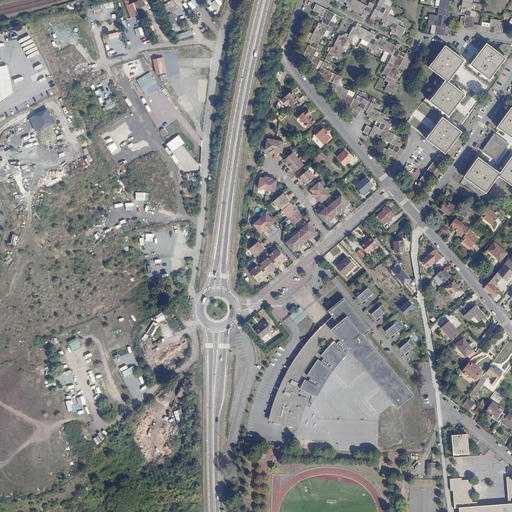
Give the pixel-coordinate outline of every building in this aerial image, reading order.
[(166,11),(176,7),(172,0),(163,5),(166,11)] [(379,151),(376,157),(379,158),(378,160),(383,162),(386,157),(389,159),(397,146),(393,144),(396,139),(385,132),(388,126),(379,121),(382,116),(370,109),(373,104),(368,102),(368,103),(364,101),(365,100),(361,98),(360,99),(354,96),(352,100),(343,94),(346,89),(334,83),(338,76),(323,67),(331,53),(338,57),(343,48),(342,47),(346,40),(351,43),(353,38),(355,33),(370,41),(367,46),(377,51),(379,47),(394,55),(387,66),(392,69),(386,80),(390,83),(386,90),(394,95),(398,89),(400,90),(402,86),(395,83),(399,77),(401,78),(403,74),(401,73),(402,71),(398,69),(399,67),(400,67),(408,54),(402,51),(401,53),(399,51),(401,47),(398,45),(399,44),(396,42),(395,44),(387,39),(388,37),(385,36),(384,38),(382,36),(379,41),(375,38),(378,34),(375,32),(376,31),(373,29),(372,31),(362,25),(363,23),(359,21),(356,28),(353,26),(348,35),(343,32),(341,34),(337,32),(332,42),(333,42),(330,47),(325,45),(324,48),(325,49),(319,60),(309,55),(313,48),(315,49),(317,44),(313,42),(321,27),(325,30),(331,20),(326,18),(330,10),(312,0),(309,6),(315,10),(314,11),(317,13),(316,15),(321,18),(318,22),(314,19),(312,22),(310,21),(308,24),(311,25),(306,33),(303,31),(299,37),(306,41),(301,49),(299,48),(297,51),(304,55),(303,57),(308,60),(306,63),(312,66),(312,67),(315,69),(314,70),(317,71),(315,74),(324,80),(324,79),(328,81),(327,83),(329,85),(326,90),(338,97),(335,104),(338,106),(339,103),(349,109),(345,115),(352,119),(358,108),(366,112),(363,117),(366,118),(365,120),(368,122),(369,120),(376,124),(374,129),(370,126),(368,130),(361,126),(358,133),(369,139),(372,134),(376,136),(377,134),(379,135),(376,140),(379,142),(378,144),(382,145),(383,144),(390,148),(388,152),(384,150),(382,152),(379,151)] [(354,9),(364,15),(363,17),(366,19),(370,12),(372,14),(377,5),(372,2),(370,6),(358,0),(337,0),(338,0),(337,2),(340,4),(341,2),(344,4),(346,0),(347,0),(351,1),(348,6),(350,7),(349,9),(352,11),(354,9)] [(383,22),(386,23),(385,26),(388,27),(389,25),(395,28),(391,35),(394,37),(395,34),(402,38),(407,30),(399,26),(402,21),(391,14),(395,7),(386,2),(387,0),(381,0),(379,4),(383,6),(380,10),(377,8),(371,18),(376,21),(378,16),(383,18),(384,16),(386,18),(383,22)] [(440,0),(439,16),(431,15),(430,25),(437,26),(437,34),(450,35),(451,26),(447,26),(448,24),(443,23),(443,20),(448,20),(448,17),(450,17),(451,13),(448,13),(449,4),(451,4),(452,0),(449,0),(440,0)] [(465,0),(465,7),(462,7),(462,10),(464,11),(464,13),(469,14),(468,18),(464,18),(463,27),(470,28),(470,30),(496,34),(496,32),(504,33),(505,24),(502,24),(503,22),(492,20),(492,25),(484,23),(483,27),(476,26),(478,13),(473,12),(474,0),(465,0)] [(136,2),(126,5),(130,18),(140,15),(136,2)] [(172,25),(178,23),(174,13),(168,15),(172,25)] [(174,28),(176,39),(183,37),(180,26),(174,28)] [(191,30),(184,32),(186,39),(193,36),(191,30)] [(491,43),(474,64),(493,80),(510,58),(491,43)] [(449,80),(433,102),(452,116),(469,94),(453,81),(469,59),(451,44),(432,67),(449,80)] [(143,91),(157,83),(153,77),(139,85),(143,91)] [(282,96),(290,105),(298,97),(295,93),(294,94),(290,90),(282,96)] [(114,102),(105,106),(107,110),(116,106),(114,102)] [(497,123),(511,133),(511,103),(497,123)] [(298,116),(308,127),(315,120),(309,113),(310,112),(307,108),(298,116)] [(430,138),(449,154),(466,132),(447,117),(436,130),(430,138)] [(164,128),(160,131),(164,137),(168,134),(164,128)] [(315,134),(324,144),(331,137),(329,134),(326,130),(325,130),(323,128),(315,134)] [(494,130),(481,149),(496,160),(509,141),(494,130)] [(179,135),(167,144),(173,152),(185,143),(179,135)] [(266,138),(264,150),(268,150),(269,151),(269,152),(272,153),(275,140),(266,138)] [(283,141),(275,140),(272,153),(276,153),(276,152),(278,152),(281,153),(283,141)] [(344,151),(337,158),(339,160),(346,153),(344,151)] [(287,163),(286,164),(288,167),(298,158),(292,152),(284,159),(286,162),(287,163)] [(321,153),(316,159),(320,163),(325,156),(321,153)] [(346,153),(339,160),(343,165),(351,159),(346,153)] [(511,154),(499,172),(477,156),(463,176),(485,192),(498,174),(511,183),(511,154)] [(303,164),(298,158),(288,167),(291,169),(292,170),(295,172),(303,164)] [(437,159),(416,185),(417,185),(414,189),(419,193),(443,163),(437,159)] [(308,169),(297,178),(300,182),(301,181),(303,183),(305,185),(315,177),(308,169)] [(260,178),(258,189),(266,190),(268,177),(265,177),(264,178),(263,178),(260,178)] [(268,177),(266,190),(274,192),(276,180),(273,180),(272,180),(272,178),(268,177)] [(367,178),(356,187),(364,195),(374,186),(367,178)] [(312,194),(314,197),(324,188),(318,182),(310,189),(312,192),(313,193),(312,194)] [(330,195),(324,188),(314,197),(317,199),(318,198),(319,199),(321,202),(324,200),(330,195)] [(281,208),(283,210),(290,203),(288,201),(290,200),(288,197),(287,197),(285,195),(283,193),(274,201),(280,209),(281,208)] [(341,195),(335,200),(344,210),(347,208),(346,206),(347,206),(349,203),(341,195)] [(335,200),(329,206),(336,214),(336,215),(339,212),(340,211),(341,212),(344,210),(335,200)] [(447,200),(440,209),(449,215),(455,207),(447,200)] [(290,203),(283,210),(282,211),(288,217),(297,208),(295,206),(294,206),(293,206),(291,203),(290,203)] [(336,214),(329,206),(327,208),(327,207),(319,214),(327,223),(331,220),(332,219),(333,220),(336,217),(334,216),(336,214)] [(387,207),(377,216),(384,225),(394,216),(387,207)] [(297,208),(288,217),(293,223),(302,216),(300,213),(299,212),(300,211),(297,208)] [(481,216),(492,224),(498,216),(488,208),(483,215),(481,216)] [(266,214),(260,220),(268,229),(271,227),(270,226),(271,225),(274,223),(266,214)] [(377,216),(374,218),(382,227),(384,225),(377,216)] [(452,224),(455,227),(454,228),(458,232),(465,225),(458,218),(452,224)] [(260,220),(254,225),(261,234),(264,232),(265,231),(266,232),(268,229),(260,220)] [(302,230),(300,232),(306,239),(308,237),(310,239),(313,237),(312,236),(314,234),(316,232),(308,223),(301,229),(302,230)] [(299,231),(293,237),(301,247),(304,244),(303,243),(304,242),(307,240),(306,239),(300,232),(299,231)] [(461,240),(471,248),(478,239),(469,231),(461,240)] [(301,247),(293,237),(286,243),(294,251),(296,249),(298,248),(299,249),(301,247)] [(379,247),(373,239),(366,245),(372,253),(375,251),(378,251),(380,250),(379,247)] [(249,250),(256,258),(263,251),(266,249),(263,246),(262,246),(260,245),(258,242),(249,250)] [(395,243),(396,254),(406,253),(405,242),(395,243)] [(487,251),(493,255),(492,257),(499,262),(506,254),(493,244),(487,251)] [(363,248),(369,255),(372,253),(366,245),(363,248)] [(272,258),(270,260),(277,267),(278,268),(283,263),(282,262),(284,260),(287,258),(278,248),(270,255),(272,258)] [(428,256),(434,263),(435,263),(441,258),(435,250),(428,256)] [(274,269),(277,267),(270,260),(269,258),(261,265),(263,266),(270,275),(273,272),(272,271),(274,269)] [(347,258),(337,267),(344,275),(355,266),(347,258)] [(398,263),(391,269),(405,285),(412,278),(398,263)] [(511,270),(504,264),(485,287),(495,296),(499,291),(496,288),(497,287),(495,285),(500,278),(505,282),(508,280),(511,274),(511,270)] [(270,275),(263,266),(260,268),(259,267),(251,274),(259,283),(261,281),(264,278),(265,280),(270,275)] [(437,275),(444,282),(451,276),(444,269),(437,275)] [(446,289),(454,298),(457,295),(462,291),(454,281),(446,289)] [(369,287),(357,296),(362,303),(366,300),(367,300),(364,304),(367,307),(372,301),(369,298),(368,299),(368,298),(374,293),(369,287)] [(309,398),(311,394),(299,387),(305,378),(308,379),(310,376),(307,374),(311,368),(314,363),(318,358),(321,360),(324,356),(321,354),(325,349),(328,345),(333,341),(338,337),(330,328),(347,315),(363,334),(368,330),(370,328),(343,297),(327,311),(332,316),(323,325),(319,329),(316,332),(313,336),(309,339),(310,340),(307,343),(303,347),(301,350),(299,352),(295,358),(290,367),(287,372),(285,376),(282,381),(281,385),(279,389),(277,394),(275,398),(273,405),(271,410),(270,416),(269,420),(299,427),(301,422),(302,415),(304,410),(306,404),(309,398)] [(407,316),(417,307),(410,299),(400,308),(407,316)] [(383,304),(371,314),(376,320),(380,317),(381,318),(378,321),(382,324),(386,319),(383,316),(382,316),(382,315),(388,310),(383,304)] [(465,315),(474,326),(486,316),(477,305),(465,315)] [(304,310),(300,307),(289,316),(297,324),(308,315),(304,310)] [(160,324),(164,317),(159,314),(155,321),(154,320),(147,333),(153,336),(160,324)] [(338,337),(350,351),(393,403),(398,408),(401,405),(414,395),(363,334),(347,315),(330,328),(338,337)] [(443,327),(453,339),(461,333),(451,320),(443,327)] [(397,321),(386,331),(391,337),(395,334),(395,335),(392,338),(396,342),(401,336),(397,333),(396,333),(402,328),(397,321)] [(273,330),(266,323),(261,327),(262,329),(268,335),(273,330)] [(262,340),(268,335),(262,329),(256,334),(262,340)] [(350,351),(338,337),(333,341),(328,345),(325,349),(321,354),(324,356),(321,360),(318,358),(314,363),(311,368),(307,374),(310,376),(308,379),(305,378),(299,387),(311,394),(318,396),(322,389),(325,384),(326,382),(330,376),(335,370),(338,365),(342,361),(345,358),(347,356),(348,354),(347,353),(350,351)] [(457,345),(468,357),(475,350),(465,338),(457,345)] [(411,339),(400,348),(405,354),(409,351),(410,352),(406,356),(410,359),(415,353),(411,350),(411,351),(410,350),(416,345),(411,339)] [(475,350),(468,357),(471,360),(478,352),(475,350)] [(462,371),(466,375),(467,373),(475,380),(482,371),(477,367),(477,368),(474,366),(474,365),(470,361),(463,370),(462,371)] [(134,366),(122,371),(124,377),(136,371),(134,366)] [(487,371),(483,376),(487,379),(494,385),(501,375),(494,369),(491,367),(488,371),(487,371)] [(135,379),(138,386),(145,383),(142,376),(135,379)] [(483,376),(478,383),(482,386),(487,379),(483,376)] [(478,383),(469,395),(471,396),(473,398),(479,390),(482,386),(478,383)] [(467,400),(462,406),(468,411),(473,404),(467,400)] [(493,403),(486,411),(497,419),(504,411),(493,403)] [(481,404),(474,413),(477,416),(484,407),(481,404)] [(177,422),(184,420),(181,409),(174,411),(177,422)] [(504,415),(500,421),(511,430),(511,416),(509,414),(507,417),(504,415)] [(452,436),(453,455),(469,454),(468,434),(452,436)] [(97,444),(102,441),(99,436),(94,439),(97,444)] [(428,462),(427,476),(436,476),(436,463),(428,462)] [(450,479),(451,491),(453,491),(455,509),(460,509),(460,511),(511,511),(511,477),(507,478),(509,505),(477,507),(477,502),(473,502),(471,480),(462,481),(462,479),(450,479)]
